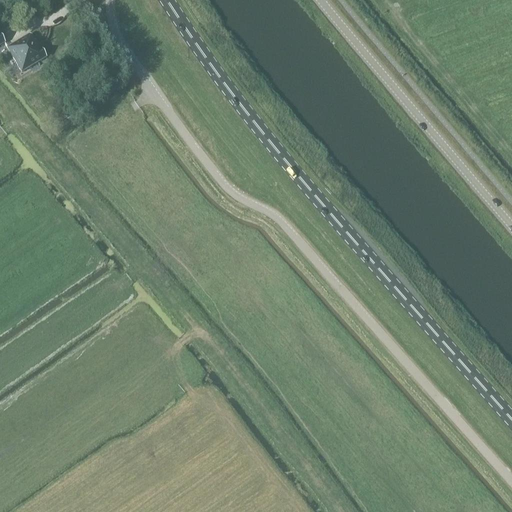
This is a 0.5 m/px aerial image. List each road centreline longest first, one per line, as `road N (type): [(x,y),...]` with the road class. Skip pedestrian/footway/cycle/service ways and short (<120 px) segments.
road 1 (unclassified): [(511,482),(282,223),(224,184),(119,42),(109,0)]
road 2 (primary): [(511,419),(303,182),(166,0)]
road 3 (secondary): [(511,228),(318,0)]
